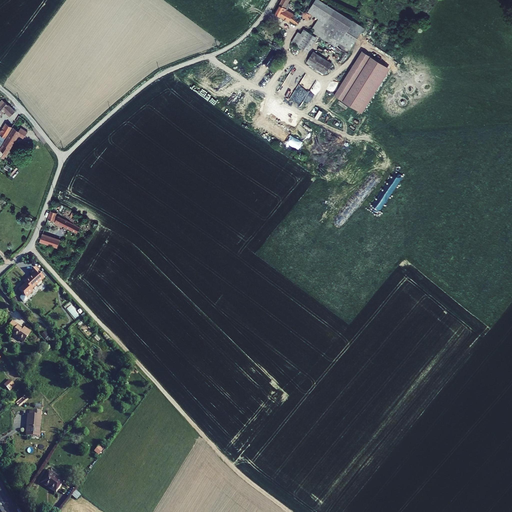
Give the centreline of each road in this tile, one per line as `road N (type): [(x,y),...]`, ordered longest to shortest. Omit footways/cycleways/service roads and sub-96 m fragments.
road 1 (track): [(30,245),(226,461),(290,511)]
road 2 (track): [(270,0),(231,46),(158,75),(62,157)]
road 3 (residential): [(0,87),(62,157),(34,239),(0,269)]
